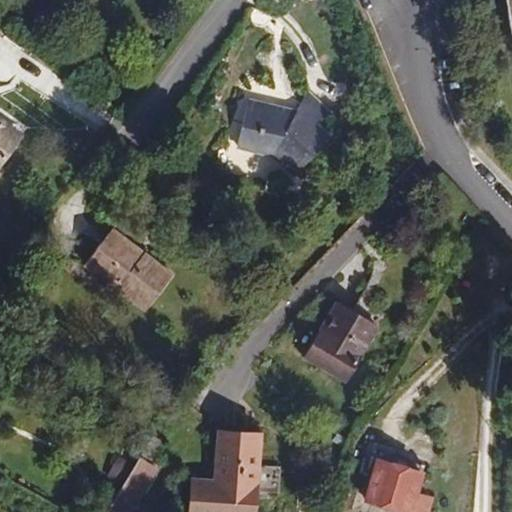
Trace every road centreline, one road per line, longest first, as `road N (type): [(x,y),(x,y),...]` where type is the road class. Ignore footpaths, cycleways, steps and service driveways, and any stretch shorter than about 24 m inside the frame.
road 1 (unknown): [(0,62),(128,140),(51,235)]
road 2 (residential): [(225,0),(128,140)]
road 3 (residential): [(511,217),(433,135),(413,90)]
